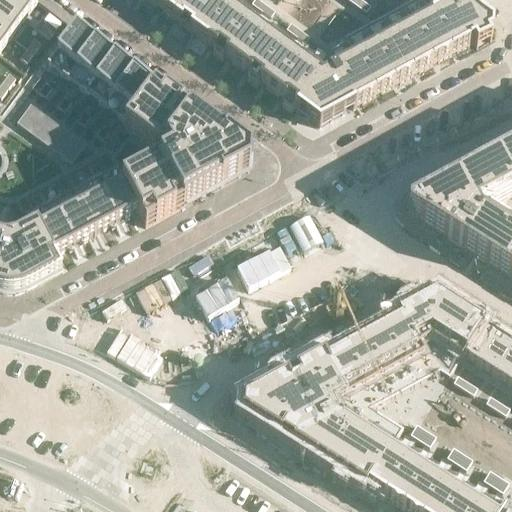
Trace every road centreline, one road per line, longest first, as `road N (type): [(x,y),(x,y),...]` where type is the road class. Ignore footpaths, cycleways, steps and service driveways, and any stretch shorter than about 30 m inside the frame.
road 1 (residential): [(306,181),(6,339)]
road 2 (residential): [(166,412),(431,270)]
road 3 (residential): [(77,0),(288,157),(306,181)]
road 4 (residential): [(511,65),(306,181)]
road 5 (tertiary): [(323,511),(166,412)]
road 6 (tertiary): [(166,412),(91,369),(6,339)]
road 7 (residential): [(359,215),(511,133)]
road 8 (residential): [(68,483),(166,412)]
